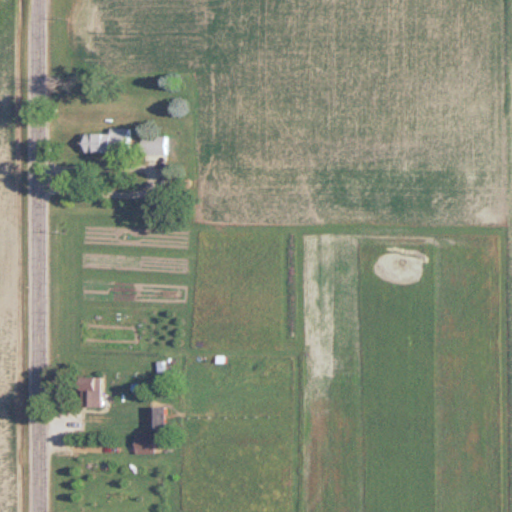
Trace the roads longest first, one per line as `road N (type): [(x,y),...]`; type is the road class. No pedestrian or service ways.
road 1 (residential): [(41,511),(39,0)]
road 2 (residential): [(442,511),(485,472),(503,406)]
